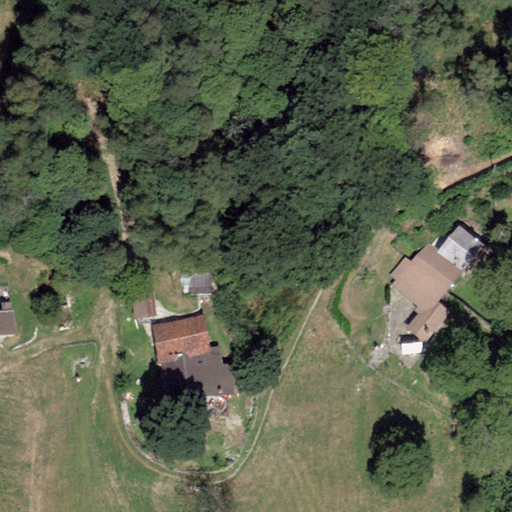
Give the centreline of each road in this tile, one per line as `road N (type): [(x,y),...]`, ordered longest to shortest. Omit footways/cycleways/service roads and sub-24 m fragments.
road 1 (track): [(511,146),(396,204),(324,297),(229,473),(155,470),(111,424),(106,335)]
road 2 (track): [(106,335),(127,233),(123,200),(81,74),(42,0)]
